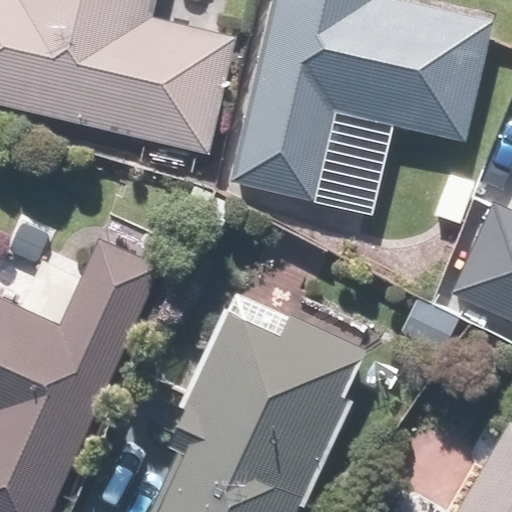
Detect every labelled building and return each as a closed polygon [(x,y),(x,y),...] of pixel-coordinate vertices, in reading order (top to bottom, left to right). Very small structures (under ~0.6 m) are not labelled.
[(0,0),(0,105),(213,156),(241,38),(153,17),(157,0),(0,0)] [(380,0),(271,0),(234,175),(318,193),(333,121),(469,150),(495,27),(380,3),(380,0)] [(511,202),(488,192),(441,299),(511,330),(511,202)] [(0,511),(55,511),(161,268),(101,241),(66,321),(0,292),(0,511)] [(294,511),(361,389),(353,385),(376,344),(301,304),(287,330),(239,305),(194,389),(213,399),(151,511),(294,511)] [(511,511),(511,418),(505,414),(450,511),(511,511)]
